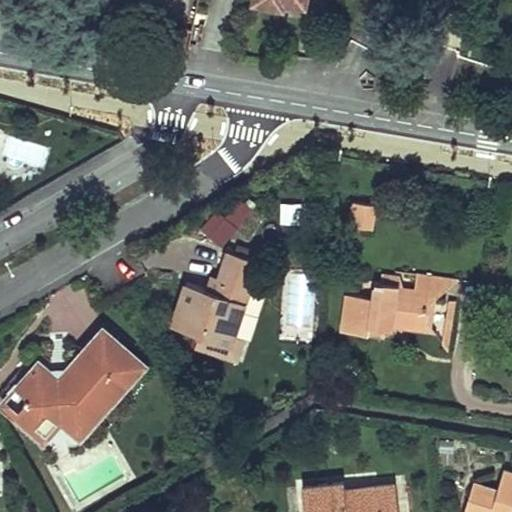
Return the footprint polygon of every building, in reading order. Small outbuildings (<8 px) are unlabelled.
[(196,224),(220,244),(253,205),(238,192),(222,212),(213,204),(196,224)] [(353,224),(374,227),(377,204),(356,201),(353,224)] [(186,282),(172,322),(199,331),(198,333),(229,343),(232,334),(257,258),(228,248),(219,275),(213,291),(206,289),(186,282)] [(212,273),(206,289),(213,291),(219,275),(212,273)] [(346,292),(341,329),(368,333),(370,324),(387,326),(393,327),(393,323),(394,317),(425,322),(430,290),(416,288),(397,285),(398,275),(381,273),(380,281),(375,280),(373,296),(346,292)] [(418,273),(416,288),(430,290),(443,292),(458,279),(418,273)] [(448,299),(441,342),(449,351),(458,301),(448,299)] [(394,317),(393,323),(424,327),(425,322),(394,317)] [(370,324),(368,333),(385,335),(387,326),(370,324)] [(40,359),(16,385),(31,397),(19,411),(37,426),(50,411),(58,412),(82,432),(141,364),(103,331),(67,374),(55,373),(40,359)] [(244,339),(232,334),(229,343),(198,333),(194,345),(237,359),(244,339)] [(65,450),(76,436),(60,422),(48,436),(65,450)] [(474,480),(464,511),(511,511),(511,471),(505,469),(497,494),(488,492),(490,486),(474,480)] [(347,481),(303,485),(305,511),(398,511),(396,483),(348,488),(347,481)]
